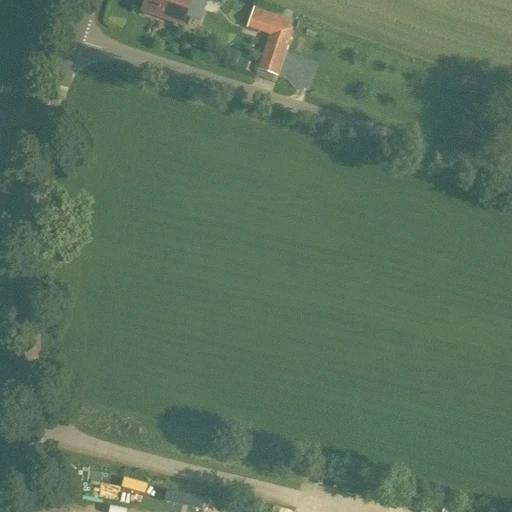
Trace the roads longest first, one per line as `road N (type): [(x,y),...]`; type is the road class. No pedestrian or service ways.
road 1 (unclassified): [(25,511),(37,167),(71,39)]
road 2 (unclassified): [(511,175),(71,39)]
